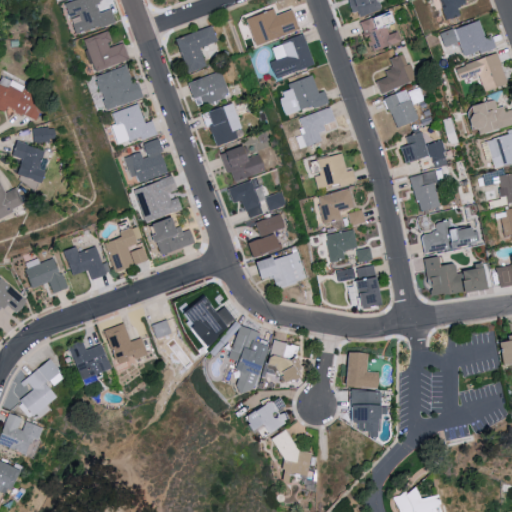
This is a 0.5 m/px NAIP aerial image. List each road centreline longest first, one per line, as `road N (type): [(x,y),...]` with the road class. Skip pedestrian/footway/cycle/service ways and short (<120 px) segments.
road 1 (residential): [(418,355),(388,200),(316,0)]
road 2 (residential): [(227,261),(243,295),(273,320),(334,332),(511,308)]
road 3 (residential): [(227,261),(131,0)]
road 4 (residential): [(0,373),(22,343),(50,329),(227,261)]
